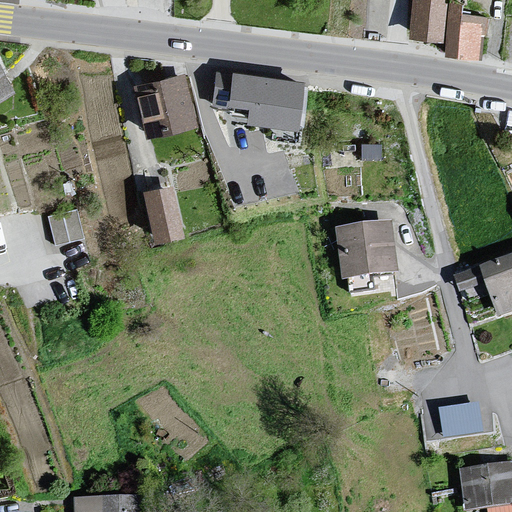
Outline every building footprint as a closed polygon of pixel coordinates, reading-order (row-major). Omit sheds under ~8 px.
[(442,0),(407,0),(403,42),(442,46),(441,58),(476,62),(480,20),(441,16),(442,0)] [(0,98),(15,91),(0,65),(0,98)] [(305,83),(219,73),(215,103),(252,107),(250,123),(299,128),(305,83)] [(183,76),(139,86),(150,135),(195,125),(183,76)] [(171,188),(139,194),(147,246),(179,241),(171,188)] [(49,212),(57,239),(83,231),(76,204),(49,212)] [(388,228),(333,234),(339,285),(394,279),(388,228)] [(511,252),(480,263),(498,315),(511,310),(511,252)] [(478,403),(440,407),(444,437),(482,432),(478,403)] [(511,466),(455,473),(459,511),(488,511),(511,509),(511,466)] [(143,511),(144,500),(73,501),(73,511),(143,511)]
